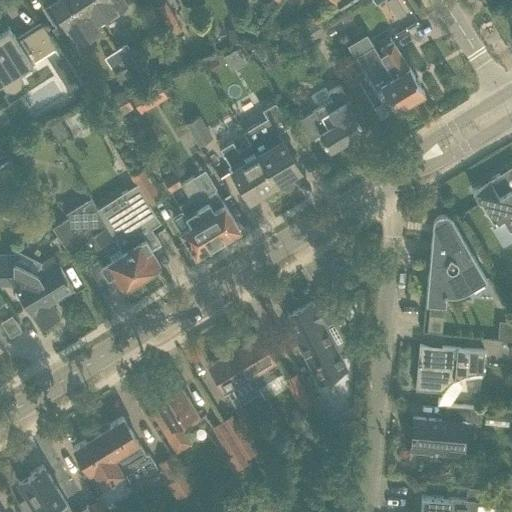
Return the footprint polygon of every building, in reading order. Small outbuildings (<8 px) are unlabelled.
[(81,0),(51,0),(41,6),(52,22),(59,17),(72,37),(74,41),(75,42),(77,41),(97,28),(99,26),(98,25),(98,24),(97,25),(95,21),(81,0)] [(81,0),(95,21),(97,25),(98,24),(127,6),(123,0),(81,0)] [(313,12),(315,14),(319,21),(338,10),(332,0),(313,12)] [(166,1),(154,8),(165,28),(164,28),(169,36),(180,29),(176,21),(177,21),(166,1)] [(319,21),(315,14),(295,26),(306,44),(326,33),(319,21)] [(0,82),(1,82),(4,86),(13,88),(22,82),(23,73),(21,69),(41,56),(57,81),(70,73),(54,48),(57,47),(42,23),(17,39),(13,33),(0,41),(0,82)] [(229,41),(242,40),(241,25),(228,26),(229,41)] [(167,38),(179,57),(185,54),(173,35),(167,38)] [(179,57),(167,38),(154,46),(168,70),(181,62),(179,57)] [(392,40),(380,48),(383,52),(379,54),(372,43),(355,53),(375,88),(380,85),(395,109),(424,92),(392,40)] [(126,43),(114,51),(120,59),(132,51),(126,43)] [(120,59),(114,51),(104,57),(110,66),(120,59)] [(207,60),(211,67),(219,63),(215,55),(207,60)] [(135,82),(128,71),(125,67),(115,74),(125,89),(135,82)] [(331,98),(298,118),(312,141),(321,136),(323,139),(322,139),(324,142),(325,142),(329,149),(363,128),(352,111),(351,112),(345,100),(348,99),(338,83),(326,90),(331,98)] [(140,111),(150,105),(140,88),(130,94),(140,111)] [(87,104),(99,123),(111,116),(108,110),(116,105),(120,112),(131,106),(121,91),(87,104)] [(298,167),(288,150),(281,138),(280,138),(277,132),(289,125),(274,101),(261,109),(266,117),(242,132),(248,141),(249,141),(249,142),(273,182),(298,167)] [(381,101),(372,106),(380,118),(388,113),(381,101)] [(198,115),(186,121),(199,144),(211,137),(198,115)] [(61,119),(50,126),(58,140),(70,133),(61,119)] [(249,141),(248,141),(236,149),(231,141),(219,148),(249,197),(273,182),(249,142),(249,141)] [(0,164),(0,192),(23,178),(10,158),(0,164)] [(143,167),(131,174),(137,183),(149,203),(161,195),(143,167)] [(174,172),(164,178),(170,189),(181,182),(174,172)] [(499,172),(472,189),(492,223),(503,216),(509,227),(511,224),(511,186),(509,188),(499,172)] [(205,196),(201,190),(193,176),(181,183),(190,197),(216,241),(225,235),(226,237),(237,231),(235,229),(238,227),(215,190),(205,196)] [(149,203),(137,183),(123,192),(129,202),(104,218),(109,227),(116,239),(123,250),(139,278),(160,265),(149,248),(159,242),(150,227),(146,220),(156,213),(149,203)] [(67,216),(52,225),(66,248),(89,234),(103,257),(89,266),(98,280),(108,274),(119,290),(139,278),(123,250),(116,239),(104,218),(91,196),(82,202),(87,210),(73,219),(71,215),(68,217),(67,216)] [(216,241),(190,197),(177,205),(189,223),(180,229),(195,254),(199,251),(202,253),(207,250),(207,246),(216,241)] [(432,223),(428,260),(425,299),(444,301),(445,291),(458,292),(485,276),(451,219),(448,216),(443,214),(438,215),(434,218),(432,223)] [(72,287),(62,270),(53,256),(39,264),(43,270),(34,276),(12,266),(12,254),(0,254),(0,282),(11,282),(18,285),(16,287),(17,289),(15,292),(15,296),(19,299),(23,298),(40,327),(57,316),(49,302),(72,287)] [(311,301),(285,315),(320,380),(346,366),(345,364),(323,324),(348,310),(337,288),(311,302),(311,301)] [(428,315),(426,330),(441,331),(443,316),(428,315)] [(257,332),(233,347),(254,382),(257,386),(282,371),(257,332)] [(440,351),(419,343),(415,388),(443,390),(451,382),(460,375),(471,371),(482,371),(484,349),(441,345),(440,351)] [(254,382),(233,347),(208,362),(230,397),(254,382)] [(298,371),(286,378),(290,385),(301,406),(313,400),(298,371)] [(199,416),(188,398),(178,381),(152,397),(159,408),(153,412),(175,449),(190,440),(182,427),(199,416)] [(481,407),(447,404),(446,419),(412,416),(408,461),(409,461),(410,449),(461,454),(464,423),(479,424),(480,423),(481,407)] [(232,414),(221,421),(238,449),(243,457),(254,451),(232,414)] [(99,429),(97,431),(113,457),(124,473),(139,464),(145,473),(156,466),(148,452),(145,453),(121,415),(108,423),(107,422),(98,427),(99,429)] [(221,421),(211,427),(228,456),(238,449),(221,421)] [(85,438),(73,446),(88,471),(82,475),(94,495),(105,488),(104,486),(124,473),(113,457),(97,431),(95,432),(94,430),(84,436),(85,438)] [(170,480),(180,474),(169,456),(159,462),(170,480)] [(26,495),(16,501),(22,511),(71,511),(42,465),(30,472),(28,470),(19,476),(20,478),(17,480),(26,495)] [(465,498),(441,496),(421,494),(419,511),(472,511),(473,499),(504,502),(506,489),(466,486),(465,498)] [(87,507),(90,511),(104,511),(97,499),(87,505),(87,507)]
